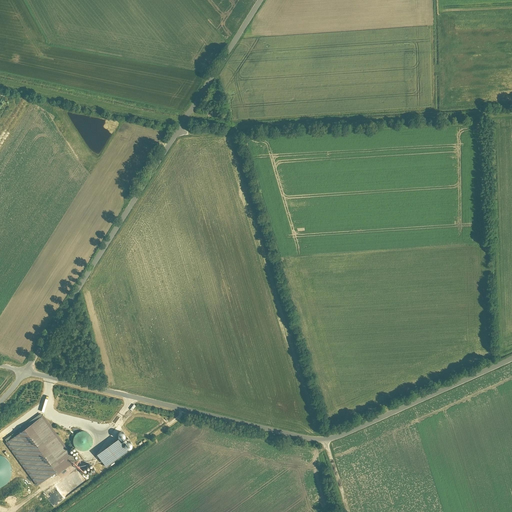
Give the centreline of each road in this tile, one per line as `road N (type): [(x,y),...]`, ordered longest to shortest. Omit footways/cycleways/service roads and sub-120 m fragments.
road 1 (residential): [(511,360),(330,439),(25,372)]
road 2 (residential): [(25,372),(262,0)]
